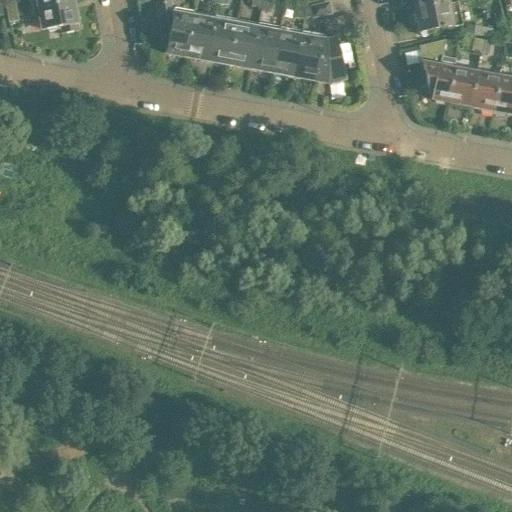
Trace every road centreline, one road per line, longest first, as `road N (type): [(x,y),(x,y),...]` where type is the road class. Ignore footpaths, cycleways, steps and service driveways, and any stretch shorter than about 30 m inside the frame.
road 1 (residential): [(124,90),(386,137)]
road 2 (residential): [(386,137),(389,110),(367,0)]
road 3 (residential): [(386,137),(511,161)]
road 4 (residential): [(0,65),(124,90)]
